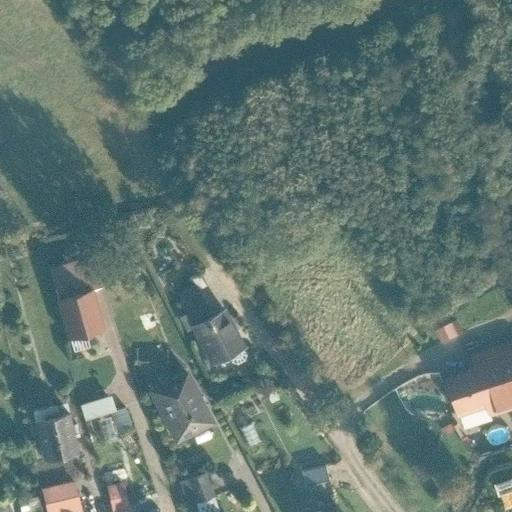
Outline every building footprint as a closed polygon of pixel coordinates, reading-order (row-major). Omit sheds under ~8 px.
[(76,258),(85,289),(95,286),(101,284),(92,254),(76,258)] [(106,327),(95,286),(85,289),(57,296),(68,337),(106,327)] [(201,289),(183,299),(190,311),(208,300),(201,289)] [(228,305),(193,322),(213,361),(230,353),(233,359),(237,362),(247,357),(249,349),(246,345),(248,344),(228,305)] [(511,404),(511,340),(472,353),(477,367),(446,377),(459,413),(487,403),(490,411),(511,404)] [(218,420),(190,366),(149,387),(177,441),(218,420)] [(112,393),(82,402),(87,418),(117,409),(112,393)] [(81,449),(71,410),(36,418),(45,457),(81,449)] [(329,463),(305,469),(308,484),(332,479),(329,463)] [(216,495),(206,472),(180,482),(190,506),(216,495)] [(505,507),(511,505),(511,476),(497,480),(505,507)] [(76,479),(42,487),(48,511),(70,511),(83,509),(76,479)] [(342,511),(340,499),(300,508),(301,511),(342,511)]
